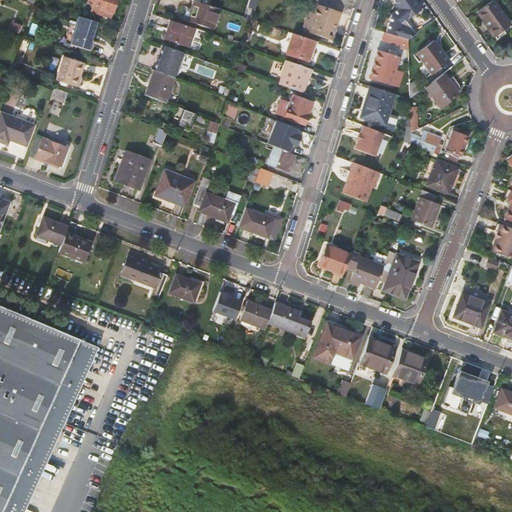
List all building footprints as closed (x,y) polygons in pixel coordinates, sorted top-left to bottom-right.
[(111,18),(116,0),(87,0),(87,1),(94,3),(92,12),(111,18)] [(250,0),(249,7),(255,10),(257,0),(250,0)] [(421,10),(413,0),(393,0),(400,9),(391,16),(386,33),(408,40),(411,37),(405,29),(400,28),(401,25),(421,10)] [(493,0),(477,12),(495,36),(510,24),(493,0)] [(219,8),(199,1),(196,11),(199,12),(197,21),(213,27),(219,8)] [(331,40),(339,15),(317,8),(309,32),(331,40)] [(99,23),(80,18),(75,33),(77,34),(74,45),(92,50),(95,41),(94,40),(99,23)] [(170,33),(167,32),(165,39),(188,47),(195,28),(174,21),(170,33)] [(386,33),(384,32),(383,39),(408,46),(408,40),(386,33)] [(309,61),(316,41),(293,33),(286,53),(309,61)] [(432,74),(450,62),(434,41),(417,53),(432,74)] [(163,45),(158,59),(166,63),(172,48),(163,45)] [(158,59),(154,70),(175,78),(184,52),(172,48),(166,63),(158,59)] [(391,84),(397,65),(400,58),(396,57),(397,52),(390,50),(389,54),(379,51),(371,78),(391,84)] [(79,86),(85,63),(65,57),(58,81),(79,86)] [(280,83),(302,91),(309,67),(287,60),(280,83)] [(154,70),(145,95),(167,103),(175,78),(154,70)] [(440,106),(458,93),(448,78),(430,92),(440,106)] [(395,93),(370,86),(361,117),(385,124),(395,93)] [(218,94),(228,98),(231,90),(221,87),(218,94)] [(258,97),(261,90),(254,87),(251,94),(258,97)] [(54,88),(51,97),(64,102),(68,93),(54,88)] [(305,123),(313,102),(293,96),(286,117),(305,123)] [(0,135),(26,146),(35,121),(1,109),(0,110),(0,135)] [(188,127),(193,112),(183,109),(177,124),(188,127)] [(298,128),(277,120),(268,143),(274,145),(289,151),(292,144),(296,145),(301,134),(296,133),(298,128)] [(383,133),(363,125),(361,133),(359,132),(355,141),(357,142),(354,149),(374,157),(383,133)] [(161,146),(167,131),(159,128),(154,143),(161,146)] [(460,156),(469,132),(461,130),(460,133),(453,130),(445,150),(460,156)] [(411,133),(412,144),(434,153),(441,137),(424,131),(421,137),(411,133)] [(61,165),(67,148),(43,139),(35,158),(44,161),(44,159),(61,165)] [(267,162),(277,166),(290,172),(297,155),(289,151),(274,145),(267,162)] [(116,181),(139,190),(149,161),(127,152),(116,181)] [(447,194),(457,169),(436,161),(427,186),(447,194)] [(256,179),(260,168),(252,165),(247,179),(255,182),(256,179)] [(365,203),(377,173),(356,165),(349,185),(346,183),(341,194),(365,203)] [(260,168),(256,179),(269,184),(274,173),(260,168)] [(184,207),(193,182),(164,170),(155,194),(170,200),(169,201),(184,207)] [(206,189),(199,186),(193,204),(199,207),(198,211),(228,223),(233,209),(235,210),(243,190),(233,186),(230,194),(207,186),(206,189)] [(437,196),(423,190),(412,219),(432,227),(440,205),(434,203),(437,196)] [(268,238),(275,220),(267,217),(245,208),(238,226),(268,238)] [(385,216),(399,221),(402,215),(388,209),(385,216)] [(275,220),(268,238),(275,241),(283,218),(269,213),(267,217),(275,220)] [(61,244),(65,234),(69,225),(43,216),(36,234),(61,244)] [(511,261),(511,230),(501,226),(498,234),(501,235),(499,240),(493,253),(511,261)] [(61,244),(58,253),(82,262),(89,243),(65,234),(61,244)] [(345,266),(350,254),(326,245),(318,265),(327,268),(327,267),(342,272),(345,266)] [(388,251),(382,266),(377,280),(384,283),(380,293),(403,302),(418,262),(388,251)] [(360,255),(350,252),(350,254),(345,266),(353,269),(350,278),(374,287),(377,280),(382,266),(359,258),(360,255)] [(150,297),(157,300),(166,275),(158,272),(159,269),(125,256),(117,278),(152,292),(150,297)] [(485,267),(495,271),(497,264),(488,260),(485,267)] [(192,303),(200,283),(175,274),(168,294),(192,303)] [(211,312),(233,320),(240,302),(232,299),(231,301),(227,299),(228,297),(228,296),(219,292),(211,312)] [(479,327),(488,303),(460,292),(450,317),(479,327)] [(249,323),(263,329),(266,322),(270,310),(245,300),(238,319),(239,320),(249,323)] [(270,310),(266,322),(304,337),(310,322),(297,317),(299,312),(273,302),(270,310)] [(0,511),(16,511),(91,348),(0,306),(0,511)] [(492,333),(511,340),(511,312),(501,308),(492,333)] [(360,335),(326,322),(313,358),(347,371),(360,335)] [(367,337),(358,363),(384,372),(393,347),(367,337)] [(400,350),(389,380),(400,384),(403,378),(417,383),(426,360),(400,350)] [(255,362),(264,366),(267,358),(258,355),(255,362)] [(296,363),(291,376),(298,379),(303,365),(296,363)] [(451,392),(487,406),(493,389),(486,386),(486,384),(458,374),(451,392)] [(337,393),(345,396),(350,383),(342,380),(337,393)] [(364,404),(378,409),(385,392),(371,387),(364,404)] [(493,409),(511,415),(511,394),(500,390),(493,409)] [(426,408),(419,425),(425,427),(431,412),(432,410),(426,408)] [(431,412),(425,427),(433,430),(438,415),(431,412)]
